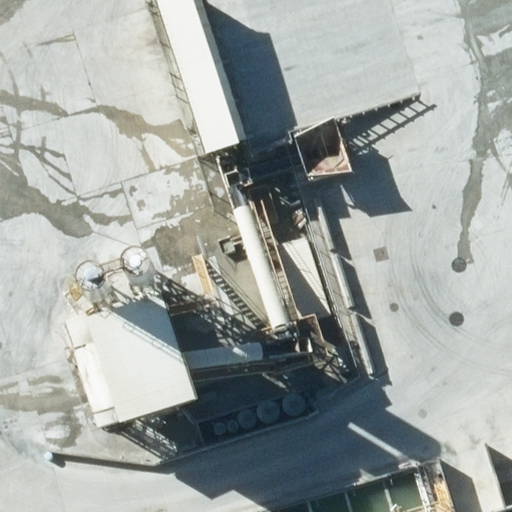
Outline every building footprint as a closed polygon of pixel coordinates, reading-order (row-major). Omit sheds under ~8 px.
[(511,0),(369,0),(379,188),(511,180),(511,0)] [(511,257),(383,263),(391,433),(511,427),(511,257)] [(233,361),(248,442),(279,436),(265,356),(233,361)] [(511,511),(511,478),(457,480),(457,511),(511,511)] [(138,511),(133,496),(103,504),(105,511),(138,511)]
